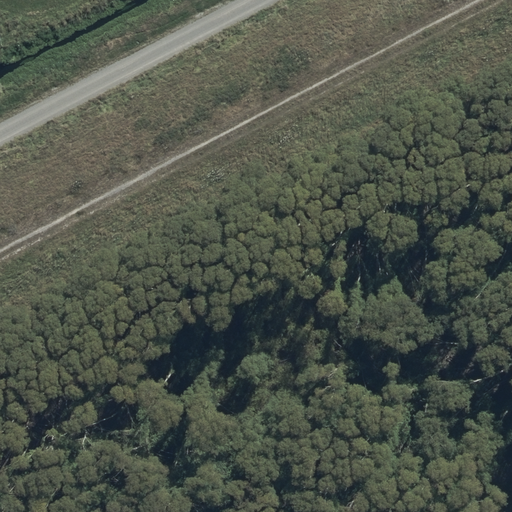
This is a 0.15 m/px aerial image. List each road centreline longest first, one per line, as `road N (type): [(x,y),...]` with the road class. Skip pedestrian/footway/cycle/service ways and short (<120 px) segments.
road 1 (track): [(491,0),(0,259)]
road 2 (unclassified): [(256,0),(0,131)]
